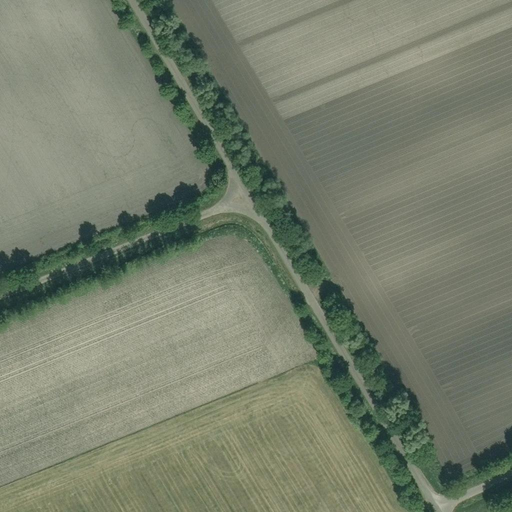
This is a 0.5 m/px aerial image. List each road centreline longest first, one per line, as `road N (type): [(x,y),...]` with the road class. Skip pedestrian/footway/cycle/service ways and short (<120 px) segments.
road 1 (residential): [(242,195),(436,508)]
road 2 (residential): [(242,195),(0,292)]
road 3 (residential): [(133,0),(242,195)]
